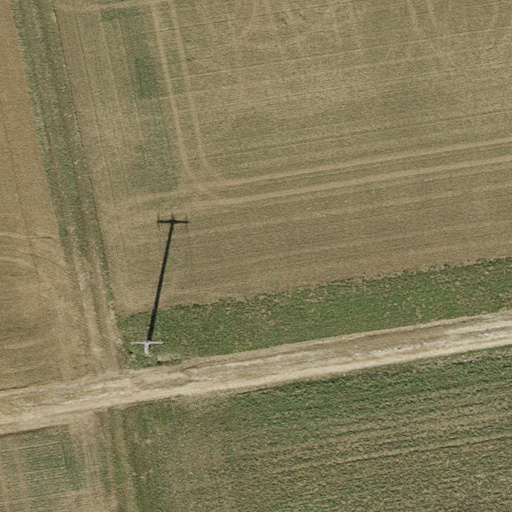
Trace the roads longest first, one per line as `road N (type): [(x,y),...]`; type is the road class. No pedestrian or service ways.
road 1 (track): [(135,511),(29,0)]
road 2 (track): [(511,332),(0,412)]
